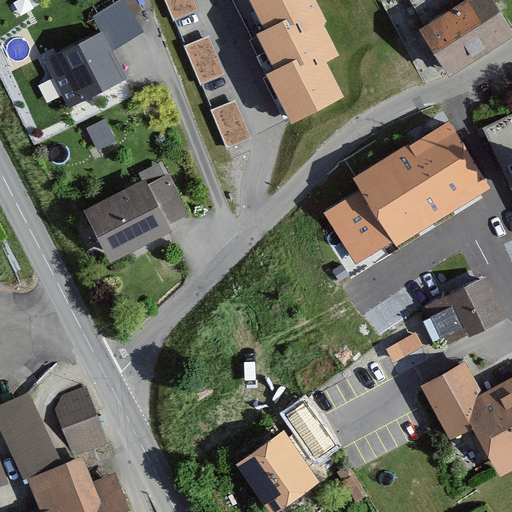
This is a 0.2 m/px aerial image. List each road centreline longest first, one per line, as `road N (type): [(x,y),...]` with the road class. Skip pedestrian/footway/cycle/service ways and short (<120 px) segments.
road 1 (residential): [(110,384),(235,243),(353,139),(511,47)]
road 2 (tertiary): [(0,171),(110,384)]
